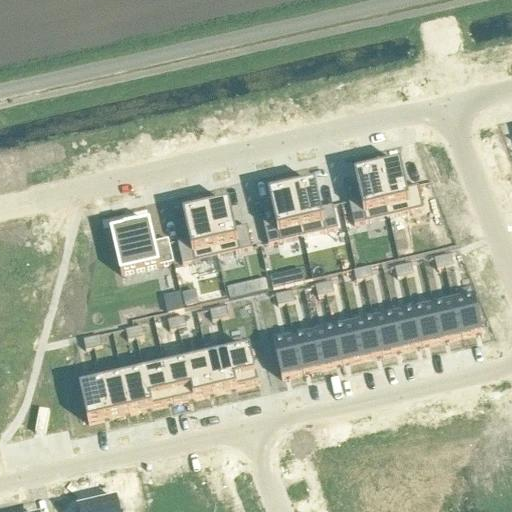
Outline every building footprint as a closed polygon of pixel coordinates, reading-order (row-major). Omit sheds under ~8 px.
[(402,170),(378,176),(389,223),(424,214),(419,192),(407,194),(402,170)] [(361,205),(349,208),(354,231),(389,223),(378,176),(355,181),(361,205)] [(316,190),(293,196),(304,242),(338,234),(333,211),(321,214),(316,190)] [(275,225),(263,228),(269,250),(304,242),(293,196),(270,201),(275,225)] [(230,210),(207,216),(218,262),(253,254),(247,231),(236,234),(230,210)] [(189,245),(178,247),(183,270),(218,262),(207,216),(184,221),(189,245)] [(150,229),(112,238),(121,281),(174,268),(169,245),(155,249),(150,229)] [(452,260),(443,262),(446,273),(454,271),(452,260)] [(443,262),(435,264),(437,275),(446,273),(443,262)] [(412,270),(404,272),(406,282),(414,280),(412,270)] [(404,272),(395,273),(398,284),(406,282),(404,272)] [(371,273),(362,274),(365,285),(373,283),(371,273)] [(362,274),(354,276),(356,287),(365,285),(362,274)] [(282,280),(270,283),(273,295),(285,292),(282,280)] [(254,287),(257,298),(269,296),(266,284),(254,287)] [(332,288),(324,290),(326,300),(335,298),(332,288)] [(324,290),(316,292),(318,302),(326,300),(324,290)] [(195,297),(183,299),(186,311),(198,309),(195,297)] [(293,297),(284,299),(287,310),(295,308),(293,297)] [(164,302),(168,319),(185,315),(181,298),(164,302)] [(284,299),(276,301),(278,312),(287,310),(284,299)] [(475,304),(454,308),(462,343),(483,339),(475,304)] [(454,308),(434,313),(442,348),(462,343),(454,308)] [(227,312),(218,314),(221,325),(229,323),(227,312)] [(434,313),(414,318),(422,353),(442,348),(434,313)] [(218,314),(210,316),(212,327),(221,325),(218,314)] [(414,318),(394,322),(402,357),(422,353),(414,318)] [(185,322),(176,324),(179,335),(187,333),(185,322)] [(394,322),(374,327),(382,362),(402,357),(394,322)] [(176,324),(168,326),(170,337),(179,335),(176,324)] [(374,327),(354,331),(362,367),(382,362),(374,327)] [(354,331),(335,336),(343,371),(362,367),(354,331)] [(143,332),(134,334),(137,344),(145,342),(143,332)] [(134,334),(126,336),(128,346),(137,344),(134,334)] [(335,336),(315,341),(323,376),(343,371),(335,336)] [(315,341),(295,345),(303,380),(323,376),(315,341)] [(100,342),(92,344),(95,354),(103,352),(100,342)] [(92,344),(84,345),(86,356),(95,354),(92,344)] [(295,345),(274,350),(282,385),(303,380),(295,345)] [(250,351),(228,356),(237,395),(259,390),(250,351)] [(228,356),(207,360),(216,400),(237,395),(228,356)] [(186,361),(185,361),(195,405),(216,400),(207,360),(187,365),(186,361)] [(185,361),(164,366),(174,410),(195,405),(185,361)] [(164,366),(143,370),(153,415),(174,410),(164,366)] [(123,375),(121,375),(132,420),(153,415),(143,370),(141,371),(142,375),(124,380),(123,375)] [(121,375),(100,380),(111,425),(132,420),(121,375)] [(100,380),(78,385),(89,430),(111,425),(100,380)] [(511,421),(507,410),(487,418),(501,455),(511,450),(511,421)] [(45,440),(50,416),(40,414),(35,438),(45,440)] [(487,418),(467,426),(481,462),(481,463),(501,455),(487,418)] [(467,426),(447,434),(461,471),(481,463),(481,462),(467,426)] [(447,434),(426,442),(441,478),(461,471),(447,434)] [(401,435),(380,444),(394,480),(414,472),(420,487),(421,487),(401,435)] [(401,435),(421,487),(441,478),(426,442),(407,450),(401,435)] [(380,444),(360,451),(374,488),(394,480),(380,444)] [(360,451),(340,459),(354,496),(374,488),(360,451)] [(340,459),(319,468),(334,504),(354,496),(340,459)] [(496,474),(487,477),(491,488),(501,485),(496,474)] [(487,477),(478,481),(482,492),(491,488),(487,477)] [(456,490),(447,493),(451,505),(461,501),(456,490)] [(511,511),(511,490),(493,498),(498,511),(511,511)] [(410,491),(400,495),(405,506),(414,502),(410,491)] [(180,492),(158,501),(162,511),(214,511),(207,494),(184,503),(180,492)] [(447,493),(438,497),(442,508),(451,505),(447,493)] [(400,495),(391,498),(395,509),(405,506),(400,495)]
